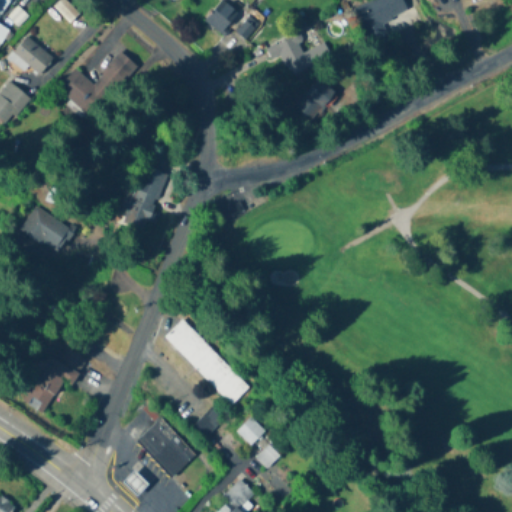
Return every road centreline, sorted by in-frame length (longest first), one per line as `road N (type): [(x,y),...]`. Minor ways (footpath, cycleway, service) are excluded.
road 1 (residential): [(83,489),(188,224),(208,151),(196,77),(114,0)]
road 2 (residential): [(203,179),(264,172),(327,150),(511,52)]
road 3 (secondary): [(0,430),(105,511)]
